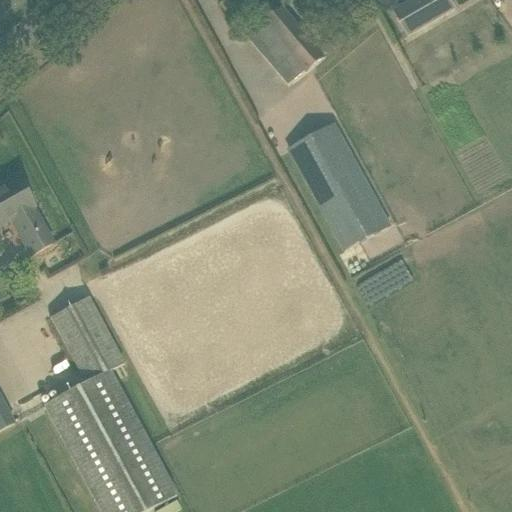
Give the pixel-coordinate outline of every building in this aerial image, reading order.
[(415,0),(394,12),(408,36),(408,37),(455,9),(449,0),(415,0)] [(420,82),(495,41),(489,29),(502,22),(492,4),(404,52),(420,82)] [(311,41),(283,8),(264,24),(266,27),(249,41),(289,88),(304,74),(324,58),(310,42),(311,41)] [(511,45),(510,41),(449,73),(455,83),(433,95),(442,111),(472,95),(511,170),(511,45)] [(391,227),(335,126),(287,152),(344,253),(391,227)] [(33,210),(15,178),(0,186),(0,187),(2,190),(0,191),(0,228),(11,223),(31,258),(53,245),(33,210)] [(124,366),(88,299),(50,320),(85,385),(43,408),(99,511),(150,511),(177,498),(110,373),(124,366)] [(34,335),(14,347),(20,356),(40,345),(34,335)] [(0,431),(13,424),(0,400),(0,431)]
